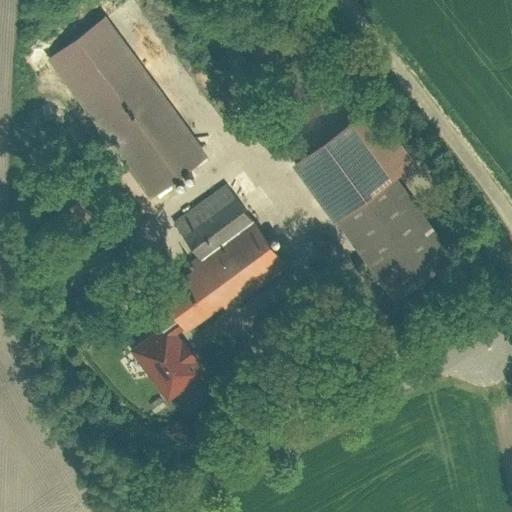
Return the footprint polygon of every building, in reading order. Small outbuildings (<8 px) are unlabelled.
[(106,8),(47,50),(148,191),(207,149),(106,8)] [(292,122),(335,100),(297,25),(280,34),(267,9),(241,22),(292,122)] [(365,107),(294,161),(394,292),(448,250),(389,173),(405,160),(365,107)] [(140,245),(96,183),(50,215),(94,277),(140,245)] [(159,289),(183,318),(273,245),(225,187),(175,228),(199,257),(159,289)] [(167,318),(131,345),(167,393),(203,366),(167,318)]
